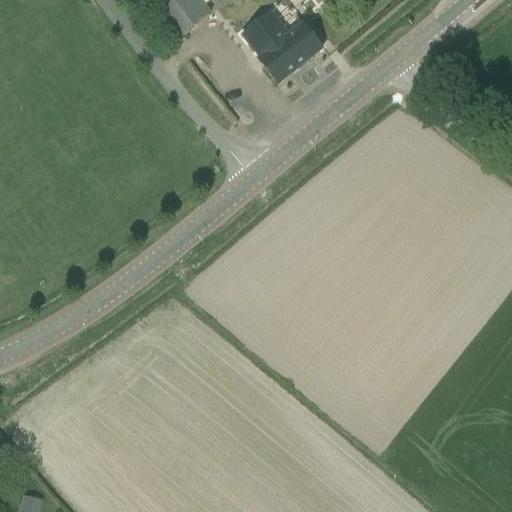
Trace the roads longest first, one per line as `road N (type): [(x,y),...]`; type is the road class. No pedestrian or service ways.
road 1 (tertiary): [(0,357),(61,329),(143,274),(254,182)]
road 2 (unclassified): [(254,182),(100,0)]
road 3 (tertiary): [(254,182),(384,73)]
road 4 (unclassified): [(511,179),(384,73)]
